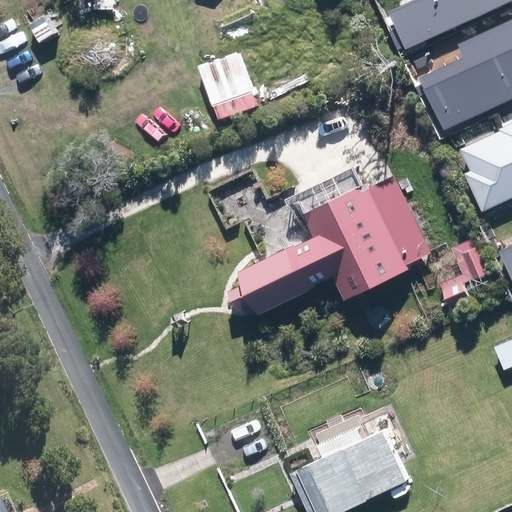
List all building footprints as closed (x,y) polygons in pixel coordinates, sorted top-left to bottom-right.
[(404,47),(405,49),(511,0),(414,0),(389,12),(396,29),(389,33),(397,50),(404,47)] [(12,7),(0,12),(0,32),(19,24),(12,7)] [(53,10),(33,22),(46,43),(66,30),(53,10)] [(419,77),(443,130),(511,98),(511,20),(457,46),(462,57),(419,77)] [(239,51),(198,64),(217,120),(257,106),(239,51)] [(464,173),(481,213),(511,198),(511,118),(501,124),(503,128),(499,130),(500,132),(460,150),(469,171),(464,173)] [(333,279),(343,300),(411,269),(408,263),(430,253),(394,176),(368,188),(369,190),(361,193),(359,188),(303,213),(314,236),(235,272),(241,285),(225,292),(233,308),(250,300),(257,314),(333,279)] [(450,246),(462,274),(439,284),(448,308),(470,299),(464,283),(492,271),(477,235),(450,246)] [(511,244),(498,251),(511,282),(511,244)] [(511,336),(498,342),(510,371),(511,369),(511,336)] [(352,511),(420,481),(384,405),(310,439),(318,456),(290,469),(309,511),(352,511)] [(0,511),(13,511),(4,492),(0,494),(0,511)]
